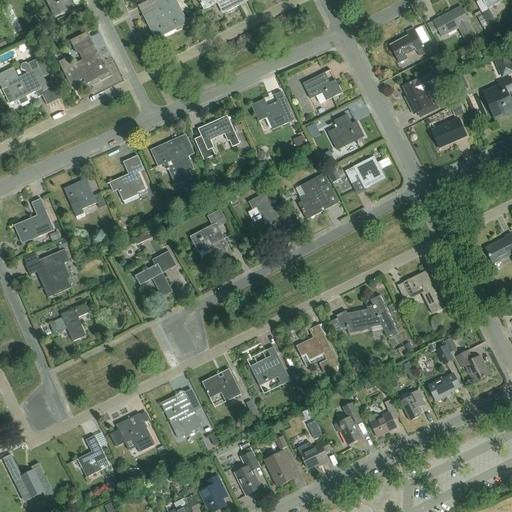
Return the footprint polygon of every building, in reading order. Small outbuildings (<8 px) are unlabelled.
[(46,0),(55,16),(75,6),(71,0),(46,0)] [(145,17),(156,39),(187,23),(175,0),(153,0),(159,10),(145,17)] [(198,0),(204,11),(217,4),(223,15),(240,6),(236,0),(198,0)] [(488,10),(482,0),(481,0),(476,3),(488,24),(495,21),(489,10),(488,10)] [(434,22),(442,37),(458,28),(465,42),(476,36),(461,7),(434,22)] [(399,42),(391,46),(398,59),(400,63),(407,59),(405,56),(416,50),(420,58),(428,54),(424,48),(422,44),(429,41),(422,27),(415,31),(413,28),(407,32),(410,36),(399,42)] [(476,38),(466,43),(469,47),(479,42),(476,38)] [(0,41),(0,47),(9,45),(7,39),(0,41)] [(81,61),(73,65),(69,57),(59,62),(63,71),(71,86),(94,74),(96,78),(104,74),(97,58),(99,57),(91,40),(75,48),(77,54),(79,53),(83,60),(81,61)] [(0,53),(3,61),(18,56),(15,48),(0,53)] [(511,65),(507,53),(493,59),(502,79),(511,74),(511,65)] [(36,60),(27,64),(26,64),(25,64),(24,64),(24,65),(23,66),(22,67),(22,68),(23,69),(23,70),(24,71),(25,71),(25,72),(26,72),(27,74),(15,80),(12,74),(0,79),(0,83),(3,90),(2,90),(3,90),(10,104),(15,102),(15,103),(19,101),(21,105),(29,101),(26,97),(36,92),(37,93),(42,95),(47,105),(48,105),(47,104),(59,97),(60,99),(60,98),(51,81),(46,83),(44,77),(50,74),(44,62),(38,65),(36,60)] [(325,73),(303,84),(311,100),(316,97),(320,105),(326,102),(342,93),(336,80),(330,83),(325,73)] [(427,100),(424,94),(439,87),(432,73),(403,88),(410,101),(407,102),(414,115),(433,106),(430,99),(427,100)] [(455,79),(461,92),(469,89),(464,76),(455,79)] [(511,104),(507,94),(511,91),(511,81),(510,78),(498,83),(499,86),(483,93),(495,120),(511,113),(511,104)] [(265,100),(252,106),(259,122),(267,119),(272,131),(295,121),(285,100),(268,107),(265,100)] [(455,117),(464,113),(461,106),(452,109),(455,117)] [(347,115),(334,121),(338,128),(328,133),(337,151),(365,137),(357,122),(352,124),(347,115)] [(230,141),(233,148),(240,144),(228,116),(198,130),(201,137),(195,140),(204,160),(216,156),(213,149),(214,148),(214,147),(210,141),(225,134),(228,141),(228,142),(230,141)] [(459,119),(432,131),(439,149),(467,137),(459,119)] [(315,124),(307,128),(313,139),(321,135),(315,124)] [(306,143),(303,136),(293,140),(296,147),(306,143)] [(169,142),(151,151),(158,167),(164,165),(166,170),(167,170),(168,171),(169,171),(174,183),(181,181),(182,184),(191,179),(188,172),(194,169),(189,157),(195,155),(188,139),(171,146),(169,142)] [(264,161),(266,153),(259,151),(257,159),(264,161)] [(138,156),(124,163),(129,175),(110,184),(114,193),(118,191),(123,202),(139,195),(138,193),(146,190),(139,173),(144,170),(138,156)] [(374,157),(345,172),(352,185),(360,180),(365,190),(386,179),(374,157)] [(335,169),(328,173),(331,180),(339,176),(335,169)] [(302,199),(304,203),(301,205),(303,209),(302,210),(304,213),(305,213),(308,219),(307,220),(323,212),(322,212),(319,208),(323,206),(323,207),(330,204),(327,197),(334,193),(324,174),(301,187),(302,187),(307,196),(302,199)] [(210,178),(214,188),(219,186),(215,176),(210,178)] [(72,207),(75,214),(78,220),(85,216),(83,210),(97,204),(100,209),(107,206),(101,193),(94,196),(87,179),(64,189),(68,198),(71,197),(75,205),(72,207)] [(190,198),(187,192),(182,195),(185,201),(190,198)] [(268,193),(249,203),(253,210),(257,208),(262,219),(254,223),(263,240),(276,233),(273,226),(283,221),(268,193)] [(37,216),(14,226),(22,244),(31,241),(55,231),(41,200),(32,204),(37,216)] [(221,210),(208,217),(212,226),(190,237),(199,253),(212,247),(223,268),(236,261),(219,227),(227,223),(221,210)] [(108,235),(111,241),(119,237),(116,231),(108,235)] [(58,232),(50,235),(53,243),(61,239),(58,232)] [(150,232),(135,239),(137,245),(152,238),(150,232)] [(485,249),(493,264),(511,254),(511,233),(506,237),(506,238),(485,249)] [(67,240),(58,245),(60,250),(70,246),(67,240)] [(66,250),(26,267),(30,276),(39,272),(42,279),(40,279),(48,299),(71,289),(71,288),(70,289),(66,280),(71,278),(70,278),(64,265),(71,262),(66,250)] [(173,293),(163,274),(178,266),(170,251),(153,261),(156,266),(135,277),(141,286),(153,280),(163,298),(173,293)] [(445,309),(432,283),(426,271),(397,286),(405,302),(412,299),(410,297),(423,291),(429,303),(427,305),(432,315),(445,309)] [(336,316),(343,331),(348,330),(349,334),(381,327),(387,337),(397,332),(380,296),(371,301),(373,307),(369,309),(347,314),(346,311),(336,316)] [(78,318),(90,313),(86,304),(61,315),(63,319),(50,324),(54,333),(66,327),(73,343),(87,337),(78,318)] [(325,359),(330,370),(339,366),(319,325),(309,330),(313,338),(295,347),(306,368),(325,359)] [(457,349),(452,338),(445,342),(450,352),(457,349)] [(414,351),(410,343),(405,346),(409,354),(414,351)] [(437,350),(444,365),(453,361),(446,344),(437,348),(436,349),(437,350)] [(250,367),(260,387),(279,378),(282,385),(291,381),(274,347),(267,351),(270,357),(250,367)] [(473,360),(469,351),(457,357),(462,368),(465,366),(474,384),(489,376),(483,364),(484,364),(480,357),(473,360)] [(413,370),(409,363),(403,366),(407,373),(413,370)] [(220,394),(225,403),(241,395),(228,369),(202,383),(209,399),(220,394)] [(454,374),(428,387),(436,402),(451,395),(450,393),(461,388),(454,374)] [(313,389),(316,396),(323,392),(320,386),(313,389)] [(411,397),(401,403),(410,422),(421,416),(418,409),(425,405),(418,391),(410,395),(411,397)] [(176,396),(161,404),(175,432),(182,429),(185,436),(202,428),(198,421),(188,399),(180,403),(176,396)] [(252,401),(246,404),(254,420),(251,422),(254,428),(263,423),(260,417),(252,401)] [(399,419),(393,407),(390,401),(384,404),(389,414),(380,419),(379,415),(376,414),(367,419),(377,438),(397,429),(393,422),(399,419)] [(343,408),(348,419),(334,425),(338,434),(341,433),(348,447),(364,439),(357,425),(362,422),(353,403),(343,408)] [(314,416),(310,409),(302,413),(306,420),(314,416)] [(119,431),(110,435),(116,447),(133,439),(140,453),(155,446),(140,414),(117,426),(119,431)] [(214,447),(215,446),(220,444),(216,436),(210,438),(214,447)] [(275,440),(281,450),(288,447),(283,436),(275,440)] [(92,453),(78,460),(87,478),(110,467),(95,437),(86,441),(92,453)] [(319,447),(314,449),(310,442),(298,449),(308,470),(321,463),(322,466),(330,462),(325,453),(331,450),(326,439),(317,443),(319,447)] [(164,447),(158,450),(161,457),(167,454),(164,447)] [(284,452),(264,461),(277,488),(297,479),(284,452)] [(241,458),(246,469),(235,474),(246,497),(261,489),(253,472),(260,469),(252,453),(241,458)] [(11,456),(3,460),(9,471),(17,467),(11,456)] [(17,467),(9,471),(22,498),(41,489),(46,498),(54,494),(39,465),(31,468),(33,472),(22,478),(17,467)] [(130,481),(139,481),(139,470),(131,469),(130,481)] [(224,489),(218,477),(207,483),(210,488),(200,493),(209,511),(216,511),(226,507),(219,492),(224,489)] [(177,509),(171,511),(196,511),(201,510),(194,495),(186,499),(186,498),(174,504),(177,509)]
